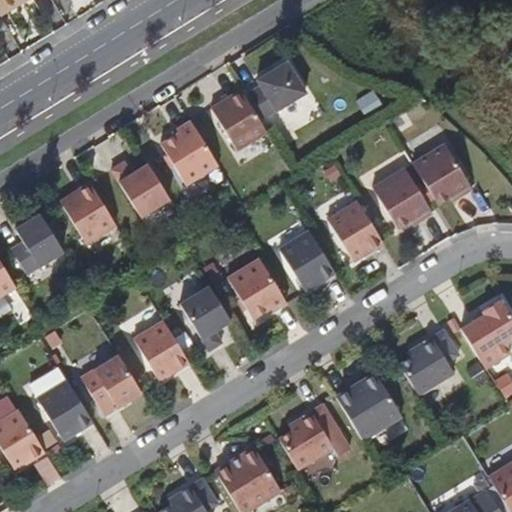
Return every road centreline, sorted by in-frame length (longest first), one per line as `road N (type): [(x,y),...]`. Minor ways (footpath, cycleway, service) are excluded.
road 1 (residential): [(511,255),(454,263),(61,511)]
road 2 (residential): [(0,184),(303,0)]
road 3 (secondary): [(0,111),(175,0)]
